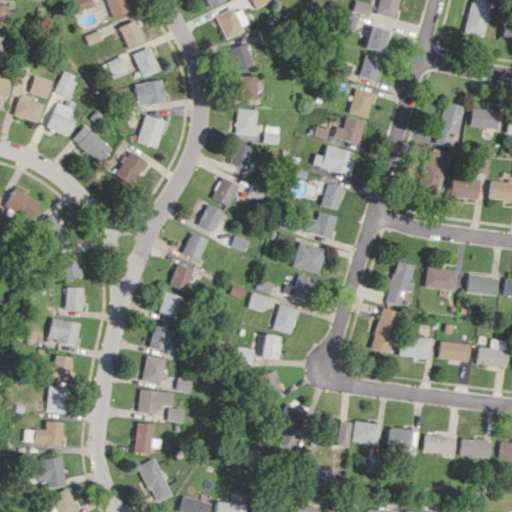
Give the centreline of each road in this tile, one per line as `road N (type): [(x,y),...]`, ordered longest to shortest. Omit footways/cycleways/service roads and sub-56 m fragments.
road 1 (residential): [(116,511),(98,464),(97,403),(123,275),(100,210),(43,160),(0,148)]
road 2 (residential): [(432,0),(326,372)]
road 3 (residential): [(167,0),(200,91),(196,129),(123,275)]
road 4 (residential): [(326,372),(511,405)]
road 5 (residential): [(374,217),(511,239)]
